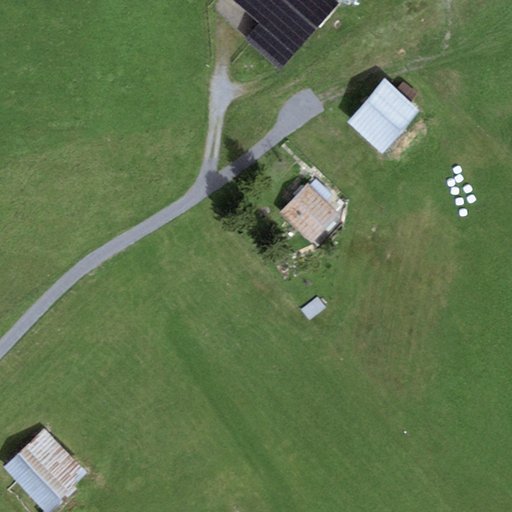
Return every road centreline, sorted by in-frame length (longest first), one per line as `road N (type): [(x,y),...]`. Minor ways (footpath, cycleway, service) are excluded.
road 1 (track): [(0,350),(90,260),(199,191),(236,44)]
road 2 (track): [(199,191),(314,103)]
